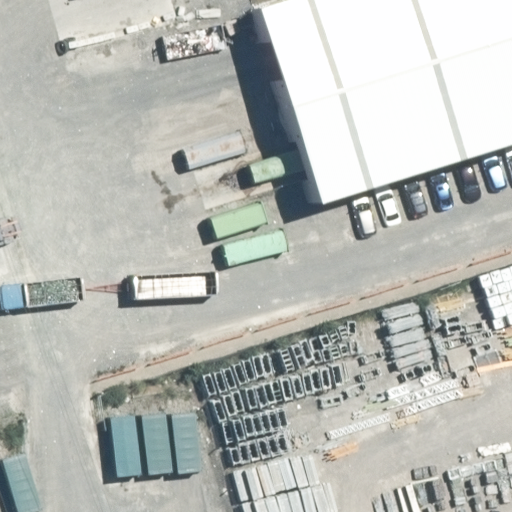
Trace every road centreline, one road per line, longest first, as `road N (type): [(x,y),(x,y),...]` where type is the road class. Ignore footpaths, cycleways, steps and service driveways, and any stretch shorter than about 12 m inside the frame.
road 1 (unknown): [(182,0),(205,116),(261,277)]
road 2 (unknown): [(261,277),(0,363)]
road 3 (unknown): [(511,195),(261,277)]
